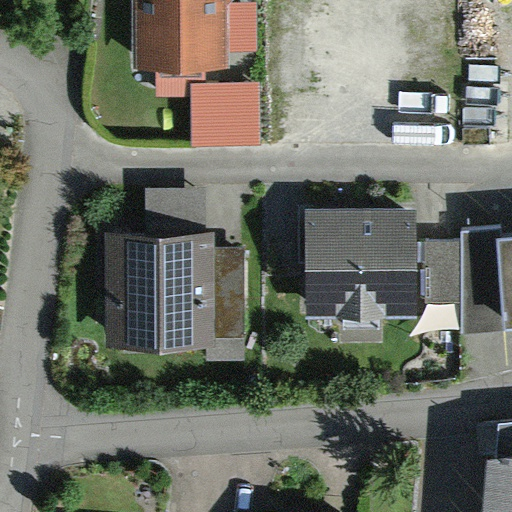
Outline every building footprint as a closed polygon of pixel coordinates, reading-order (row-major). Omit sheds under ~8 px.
[(227,0),(135,0),(136,75),(155,75),(156,99),(193,98),(193,85),(208,85),(208,72),(231,72),(230,51),(257,51),(256,6),(228,6),(227,0)] [(193,98),(194,145),(263,144),(262,84),(208,85),(193,85),(193,98)] [(103,233),(104,347),(206,346),(206,359),(247,358),(246,247),(218,247),(218,233),(207,233),(207,187),(144,188),(145,233),(103,233)] [(306,316),(415,315),(415,300),(462,299),(461,240),(412,241),(412,213),(305,213),(306,316)] [(511,237),(503,238),(503,228),(462,227),(461,240),(462,299),(464,332),(511,328),(511,237)] [(495,461),(486,460),(481,511),(511,511),(511,423),(500,425),(495,461)]
